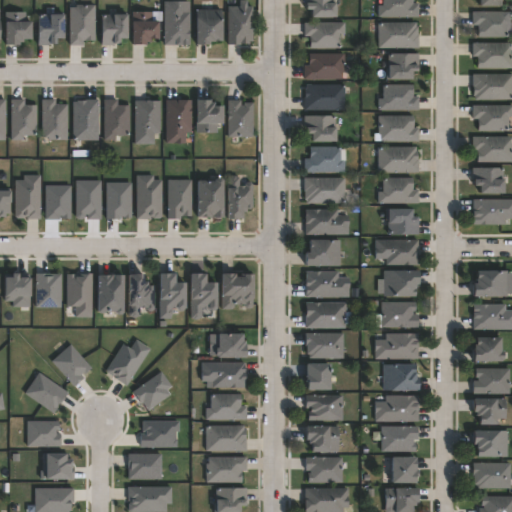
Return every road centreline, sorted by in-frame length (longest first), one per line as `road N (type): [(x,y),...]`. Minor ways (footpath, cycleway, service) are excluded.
road 1 (residential): [(273,0),(272,511)]
road 2 (residential): [(443,511),(443,0)]
road 3 (residential): [(273,70),(0,71)]
road 4 (residential): [(273,244),(0,244)]
